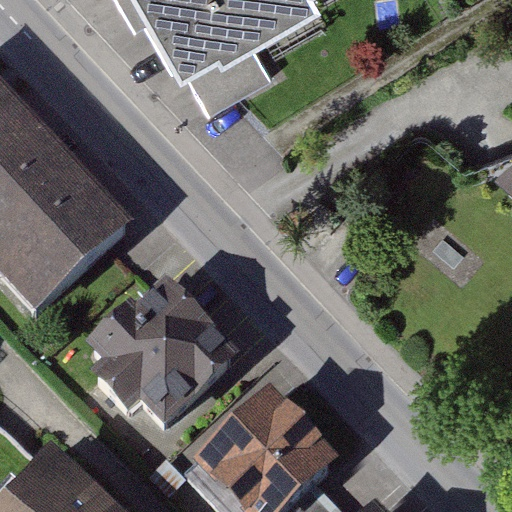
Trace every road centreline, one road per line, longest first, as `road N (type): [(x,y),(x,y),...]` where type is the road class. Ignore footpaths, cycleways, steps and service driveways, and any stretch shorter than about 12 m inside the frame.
road 1 (residential): [(0,5),(486,511)]
road 2 (unknown): [(0,387),(112,478)]
